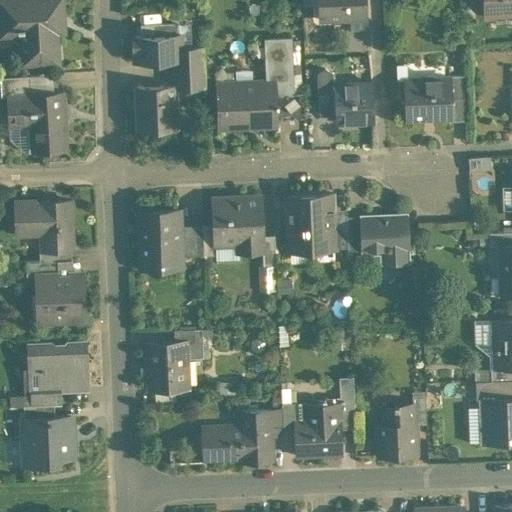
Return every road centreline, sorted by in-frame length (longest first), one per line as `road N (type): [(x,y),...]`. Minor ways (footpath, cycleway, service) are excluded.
road 1 (residential): [(511,473),(127,491)]
road 2 (residential): [(437,181),(396,168),(113,176)]
road 3 (residential): [(113,176),(127,491)]
road 4 (residential): [(113,176),(113,0)]
